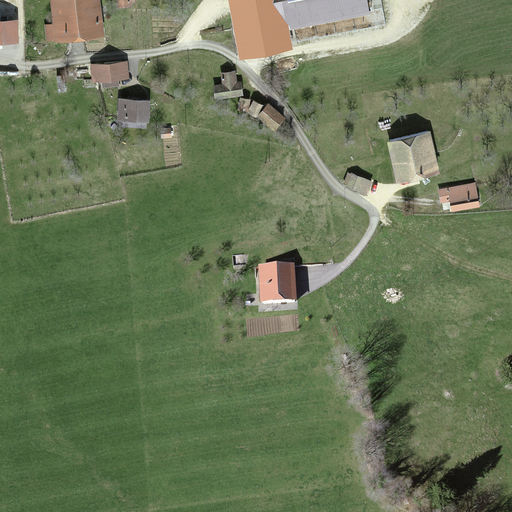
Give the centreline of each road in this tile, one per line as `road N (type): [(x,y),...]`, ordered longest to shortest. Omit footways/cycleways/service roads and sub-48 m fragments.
road 1 (unclassified): [(249,73),(204,44),(26,66),(0,60)]
road 2 (track): [(249,73),(325,34),(428,0)]
